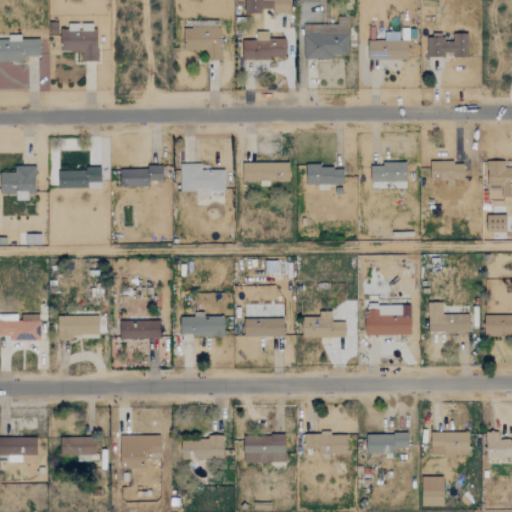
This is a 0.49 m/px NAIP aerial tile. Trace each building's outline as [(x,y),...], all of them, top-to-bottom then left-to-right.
[(244,0),(244,13),(261,14),(261,8),(272,9),(271,13),(289,13),(289,0),(244,0)] [(303,58),(334,58),(334,54),(347,55),(348,18),(338,17),(338,24),(314,24),(314,32),(303,32),(303,58)] [(60,51),(81,52),(81,61),(96,61),(96,23),(67,23),(67,29),(60,29),(60,51)] [(220,61),(219,28),(183,29),(183,51),(205,51),(205,61),(220,61)] [(284,37),(268,38),(268,31),(255,31),(256,39),(241,40),(242,59),(285,58),(284,37)] [(467,57),(467,33),(452,33),(452,41),(442,41),(442,35),(426,35),(427,56),(453,55),(453,57),(467,57)] [(39,38),(20,39),(20,37),(0,37),(0,61),(23,61),(23,56),(39,56),(39,38)] [(368,57),(368,38),(406,37),(407,57),(368,57)] [(362,179),(362,159),(406,159),(406,180),(410,180),(410,198),(373,198),(373,179),(362,179)] [(511,168),(504,168),(504,160),(487,160),(486,186),(501,186),(501,197),(511,197),(511,168)] [(463,161),(429,162),(430,182),(453,181),(453,180),(463,180),(463,161)] [(288,182),(289,163),(242,162),(242,181),(288,182)] [(224,190),(224,169),(200,169),(200,163),(179,163),(180,191),(195,190),(195,197),(210,196),(210,191),(224,190)] [(35,193),(34,165),(14,166),(14,172),(0,172),(0,194),(15,194),(15,200),(27,200),(27,193),(35,193)] [(343,184),(342,165),(305,166),(306,184),(343,184)] [(162,181),(162,167),(119,168),(119,186),(149,186),(149,181),(162,181)] [(101,187),(101,168),(57,169),(58,188),(101,187)] [(486,233),(506,232),(505,215),(486,216),(486,233)] [(41,233),(18,234),(18,245),(41,245),(41,233)] [(468,314),(442,314),(442,302),(427,302),(428,333),(469,332),(468,314)] [(365,335),(410,334),(409,314),(404,314),(403,304),(365,305),(365,335)] [(302,337),(344,337),(345,321),(332,321),(332,311),(317,311),(317,317),(302,317),(302,337)] [(39,340),(39,314),(18,315),(18,314),(1,314),(1,319),(0,319),(0,335),(9,335),(9,341),(39,340)] [(223,335),(223,314),(192,315),(192,316),(179,317),(180,336),(223,335)] [(511,314),(483,315),(484,336),(511,335),(511,314)] [(98,335),(98,316),(57,316),(57,339),(71,339),(71,335),(98,335)] [(283,337),(283,318),(244,317),(243,336),(283,337)] [(159,338),(159,320),(119,321),(119,339),(159,338)] [(468,432),(431,431),(430,455),(468,456),(468,432)] [(485,432),(486,458),(508,458),(508,464),(511,463),(511,440),(498,441),(498,431),(485,432)] [(346,435),(330,435),(330,432),(304,432),(304,448),(317,448),(317,456),(329,456),(329,454),(346,454),(346,435)] [(366,434),(366,453),(395,453),(395,448),(408,448),(407,433),(366,434)] [(243,435),(243,463),(285,462),(284,434),(243,435)] [(119,436),(120,467),(145,467),(145,458),(160,458),(159,435),(119,436)] [(60,455),(96,454),(95,436),(59,437),(60,455)] [(36,455),(36,437),(0,437),(0,455),(7,455),(7,462),(21,462),(21,455),(36,455)] [(180,439),(181,459),(223,458),(222,438),(180,439)] [(421,477),(421,506),(443,505),(443,477),(421,477)]
